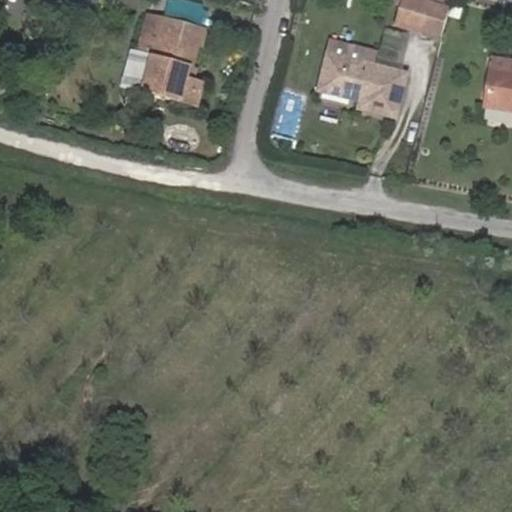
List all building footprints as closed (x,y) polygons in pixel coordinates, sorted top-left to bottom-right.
[(434,5),(416,0),(407,0),(400,25),(426,32),(434,5)] [(445,38),(452,10),(434,5),(426,32),(445,38)] [(188,81),(192,69),(202,31),(145,16),(136,51),(152,55),(141,94),(196,109),(203,85),(195,82),(188,81)] [(361,110),(399,119),(409,76),(331,56),(322,91),(363,102),(361,110)] [(198,70),(192,69),(188,81),(195,82),(198,70)] [(511,72),(494,69),(488,108),(511,111),(511,72)]
